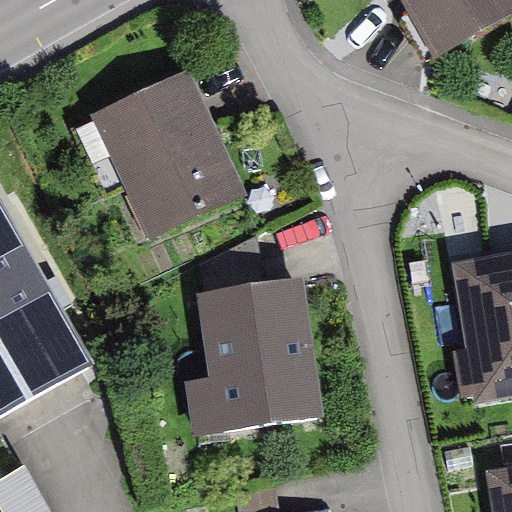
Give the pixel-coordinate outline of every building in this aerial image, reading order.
[(511,0),(404,0),(436,54),(511,10),(511,0)] [(191,66),(92,112),(95,118),(75,127),(103,187),(123,178),(150,236),(249,190),(191,66)] [(0,186),(0,414),(100,356),(0,186)] [(262,243),(202,267),(206,290),(197,291),(212,373),(188,378),(196,435),(326,413),(306,271),(266,278),(262,243)] [(511,249),(454,260),(469,346),(456,349),(464,395),(476,393),(477,400),(511,394),(511,249)] [(56,511),(27,461),(0,476),(0,503),(5,511),(56,511)] [(511,511),(511,463),(487,467),(494,511),(511,511)]
